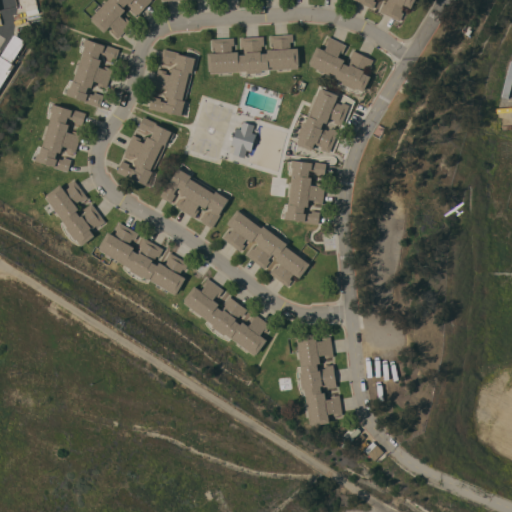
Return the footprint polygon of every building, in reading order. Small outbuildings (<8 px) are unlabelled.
[(37,0),(40,8),(27,11),(23,0),(37,0)] [(106,0),(153,0),(137,16),(131,10),(132,8),(128,4),(129,4),(128,2),(123,7),(126,10),(121,15),(124,18),(126,16),(133,23),(119,37),(112,31),(114,29),(110,26),(105,32),(92,20),(93,19),(91,17),(106,0)] [(415,0),(412,8),(405,4),(402,11),(404,12),(400,20),(379,10),(384,2),(386,3),(387,0),(374,0),(376,1),(373,8),(357,0),(415,0)] [(0,90),(0,54),(1,55),(15,33),(27,41),(13,63),(16,65),(0,90)] [(234,37),(235,45),(232,45),(232,51),(239,51),(239,54),(246,54),(245,52),(244,52),(244,46),(242,47),(241,37),(264,35),(264,45),(262,45),(262,53),(268,53),(268,49),(274,49),(274,42),(271,43),(271,35),(293,34),(294,41),(291,42),(291,48),(298,47),(300,65),(298,65),(298,68),(262,70),(262,72),(247,73),(247,71),(210,73),(210,71),(209,71),(208,53),(215,53),(215,46),(213,46),(212,39),(234,37)] [(347,45),(344,51),(341,50),(338,56),(345,59),(344,62),(350,65),(351,63),(349,62),(352,58),(349,57),(353,50),(374,59),(370,67),(368,66),(366,71),(365,70),(364,72),(371,76),(364,91),(361,90),(356,87),(355,89),(341,83),(342,80),(309,64),(317,46),(325,49),(328,44),(325,43),(329,36),(347,45)] [(107,87),(98,84),(99,82),(94,80),(92,88),(88,86),(87,92),(94,94),(95,91),(104,95),(99,107),(85,102),(85,101),(66,94),(68,87),(70,87),(85,46),(83,45),(85,38),(104,45),(105,43),(120,49),(116,61),(106,58),(107,55),(100,52),(98,58),(102,59),(99,66),(104,68),(105,65),(113,68),(107,87)] [(179,52),(179,54),(198,58),(197,65),(194,65),(184,108),(186,108),(184,116),(165,111),(165,112),(149,109),(152,96),(161,98),(161,100),(168,102),(169,96),(166,96),(168,88),(163,87),(162,90),(154,88),(158,68),(167,70),(166,73),(171,74),(173,67),(177,68),(178,62),(171,61),(170,63),(161,61),(164,48),(179,52)] [(336,101),(342,104),(343,101),(350,104),(341,125),(334,122),(335,120),(329,117),(327,123),(324,122),(322,127),(328,130),(329,127),(339,131),(330,152),(321,149),(322,146),(315,143),(312,150),(297,144),(300,135),(298,135),(303,121),(305,122),(320,88),(322,89),(323,88),(339,95),(336,101)] [(53,111),(50,111),(53,103),(72,109),(72,108),(86,113),(83,125),(74,122),(75,120),(68,118),(66,123),(70,124),(68,131),(72,133),(73,130),(82,133),(76,152),(67,149),(68,147),(63,146),(61,152),(58,151),(56,157),(63,159),(64,156),(72,159),(68,171),(42,163),(42,162),(35,160),(37,152),(40,153),(53,111)] [(134,134),(141,138),(140,140),(145,142),(148,136),(151,137),(154,132),(147,129),(146,131),(138,127),(144,116),(156,122),(156,123),(172,132),(172,131),(175,132),(171,139),(169,138),(153,171),(150,178),(152,179),(149,186),(146,184),(146,185),(118,171),(118,169),(117,168),(119,164),(120,164),(123,160),(130,163),(129,166),(136,169),(138,164),(135,163),(139,156),(134,153),(133,156),(125,152),(134,134)] [(251,150),(247,149),(245,157),(233,153),(236,146),(231,144),(233,138),(230,137),(231,131),(235,133),(237,127),(241,129),(244,121),(255,124),(252,132),(257,133),(251,150)] [(325,175),(317,174),(317,172),(310,171),(309,176),(312,177),(311,184),(316,185),(316,182),(326,183),(323,204),(314,202),(314,200),(309,200),(309,206),(305,206),(305,211),(312,212),(312,210),(321,211),(319,224),(310,223),(310,222),(306,221),(287,219),(287,218),(284,218),(285,211),(287,211),(288,204),(291,204),(291,203),(289,203),(293,167),(291,167),(292,160),(312,162),(312,161),(327,163),(325,175)] [(230,197),(221,212),(222,213),(213,228),(202,221),(207,213),(209,214),(213,208),(208,205),(206,207),(200,204),(197,208),(199,210),(195,217),(178,207),(182,199),(185,200),(187,196),(181,192),(183,189),(178,186),(174,193),(176,194),(171,202),(160,195),(168,182),(170,183),(181,165),(187,169),(186,172),(223,195),(224,193),(230,197)] [(88,197),(82,202),(80,200),(76,203),(79,208),(76,211),(80,216),(82,215),(81,214),(86,211),(84,208),(92,203),(106,221),(98,227),(96,225),(90,229),(95,235),(82,245),(77,238),(74,240),(65,228),(67,226),(45,197),(61,185),(65,190),(70,186),(69,184),(75,179),(88,197)] [(45,205),(49,202),(53,209),(49,212),(45,205)] [(270,272),(275,266),(277,268),(281,263),(276,259),(278,256),(276,255),(273,253),(268,259),(270,261),(265,268),(246,254),(252,247),(254,248),(259,242),(254,239),(252,241),(247,238),(243,243),(245,245),(241,251),(223,237),(227,231),(229,233),(233,228),(227,223),(238,209),(239,210),(240,208),(263,226),(264,225),(270,230),(273,226),(284,234),(282,238),(311,260),(309,262),(311,263),(300,277),(294,273),(290,278),(292,280),(288,286),(270,272)] [(139,233),(135,240),(132,238),(129,244),(135,247),(133,250),(138,252),(141,246),(139,245),(144,236),(164,248),(159,256),(157,255),(153,262),(158,265),(160,262),(165,265),(168,259),(166,258),(170,251),(189,263),(185,270),(183,268),(180,274),(186,277),(177,293),(176,292),(175,294),(143,276),(142,278),(129,270),(130,267),(98,248),(108,232),(114,235),(118,229),(115,228),(119,221),(139,233)] [(195,285),(201,290),(205,285),(203,283),(208,277),(224,289),(218,297),(216,295),(214,299),(220,303),(217,306),(222,309),(226,304),(224,302),(229,295),(248,309),(243,316),(241,314),(236,320),(241,324),(243,321),(248,325),(251,321),(249,320),(255,312),(271,324),(266,332),(263,330),(260,334),(267,340),(257,354),(255,353),(254,355),(225,333),(224,335),(212,326),(213,324),(184,302),(185,300),(184,299),(195,285)] [(304,388),(302,388),(300,373),(302,373),(296,337),(299,336),(298,335),(316,332),(317,340),(323,339),(322,337),(331,336),(334,356),(325,357),(325,355),(320,355),(321,363),(317,363),(318,369),(325,368),(325,365),(334,364),(337,387),(328,388),(328,385),(321,386),(322,392),(325,392),(326,399),(331,398),(331,395),(340,394),(343,414),(334,415),(334,413),(329,414),(330,422),(313,425),(312,424),(309,424),(304,388)] [(494,428),(496,423),(494,422),(497,416),(499,417),(501,413),(511,418),(509,422),(511,424),(508,430),(507,429),(504,433),(494,428)] [(378,461),(376,462),(374,460),(369,454),(372,451),(371,450),(377,444),(386,453),(378,461)]
